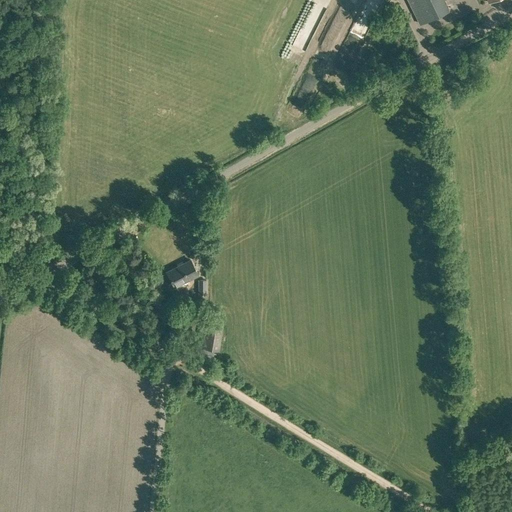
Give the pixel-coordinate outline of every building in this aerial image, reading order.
[(408,0),(421,24),(449,10),(444,0),(408,0)] [(296,43),(305,47),(311,33),(301,29),(296,43)] [(323,44),(296,111),(308,116),(335,49),(323,44)] [(174,286),(197,274),(190,260),(166,272),(174,286)] [(206,294),(207,279),(198,279),(197,294),(206,294)] [(167,306),(158,302),(154,312),(163,316),(167,306)] [(224,319),(204,316),(199,346),(219,349),(224,319)]
